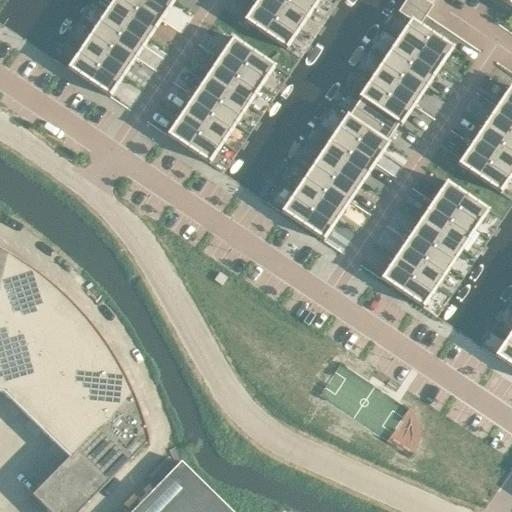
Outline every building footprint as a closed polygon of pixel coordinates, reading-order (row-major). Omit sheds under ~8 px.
[(131,0),(112,0),(106,10),(149,39),(161,20),(131,0)] [(172,0),(131,0),(161,20),(174,1),(172,0)] [(257,0),(243,21),(286,50),(299,29),(257,0)] [(296,0),(256,0),(257,0),(299,29),(311,12),(312,10),(296,0)] [(296,0),(312,10),(319,0),(296,0)] [(405,0),(405,1),(426,15),(432,5),(425,0),(405,0)] [(511,0),(499,0),(511,8),(511,0)] [(409,20),(396,39),(439,68),(453,48),(419,25),(426,15),(405,1),(397,12),(409,20)] [(106,10),(93,29),(136,58),(149,39),(106,10)] [(93,29),(80,48),(123,77),(136,58),(93,29)] [(231,38),(218,58),(260,87),(274,67),(231,38)] [(396,39),(383,58),(426,87),(439,68),(396,39)] [(80,48),(66,68),(109,97),(123,77),(80,48)] [(218,58),(205,77),(248,106),(260,87),(218,58)] [(383,58),(371,77),(414,106),(426,87),(383,58)] [(205,77),(192,96),(235,125),(248,106),(205,77)] [(362,90),(358,96),(401,125),(414,106),(371,77),(362,90)] [(511,87),(509,86),(496,106),(511,117),(511,87)] [(192,96),(179,115),(222,144),(235,125),(192,96)] [(346,115),(345,116),(388,145),(388,143),(386,142),(398,125),(400,127),(401,125),(358,96),(357,98),(359,99),(348,116),(346,115)] [(511,117),(496,106),(483,125),(511,144),(511,117)] [(168,132),(166,135),(196,155),(209,164),(222,144),(179,115),(168,132)] [(341,122),(332,135),(375,164),(388,145),(345,116),(341,122)] [(511,144),(483,125),(470,144),(511,172),(511,144)] [(332,135),(319,154),(362,183),(375,164),(332,135)] [(511,172),(470,144),(456,165),(499,193),(511,174),(511,172)] [(319,154),(306,173),(349,202),(362,183),(319,154)] [(306,173),(294,192),(337,221),(349,202),(306,173)] [(445,181),(431,202),(474,231),(488,210),(445,181)] [(294,192),(280,212),(323,241),(337,221),(294,192)] [(431,202),(419,221),(461,250),(474,231),(431,202)] [(419,221),(406,240),(449,269),(461,250),(419,221)] [(406,240),(393,259),(436,287),(449,269),(406,240)] [(0,318),(17,335),(59,292),(53,286),(47,281),(40,276),(29,268),(17,260),(6,253),(0,280),(0,318)] [(382,275),(379,279),(420,306),(422,308),(436,287),(393,259),(382,275)] [(17,335),(39,357),(81,314),(74,306),(67,299),(59,292),(17,335)] [(271,330),(322,364),(336,343),(285,308),(271,330)] [(39,357),(61,378),(100,338),(93,328),(87,321),(81,314),(39,357)] [(0,393),(3,394),(39,357),(17,335),(0,318),(0,393)] [(511,333),(510,331),(495,353),(511,363),(511,333)] [(61,378),(83,400),(118,365),(112,356),(106,347),(100,338),(61,378)] [(368,390),(378,375),(346,352),(335,367),(368,390)] [(3,394),(24,415),(61,378),(39,357),(3,394)] [(118,365),(83,400),(105,421),(97,429),(129,460),(147,442),(147,444),(148,443),(145,429),(140,416),(136,402),(130,390),(124,377),(118,365)] [(24,415),(47,437),(83,400),(61,378),(24,415)] [(47,437),(68,458),(69,458),(76,451),(97,429),(105,421),(83,400),(47,437)] [(97,429),(76,451),(107,482),(129,460),(97,429)] [(405,470),(478,500),(487,477),(414,447),(405,470)] [(68,458),(53,473),(86,505),(107,482),(76,451),(69,458),(68,458)] [(231,511),(180,462),(131,511),(231,511)] [(78,511),(86,505),(53,473),(31,496),(47,511),(78,511)]
